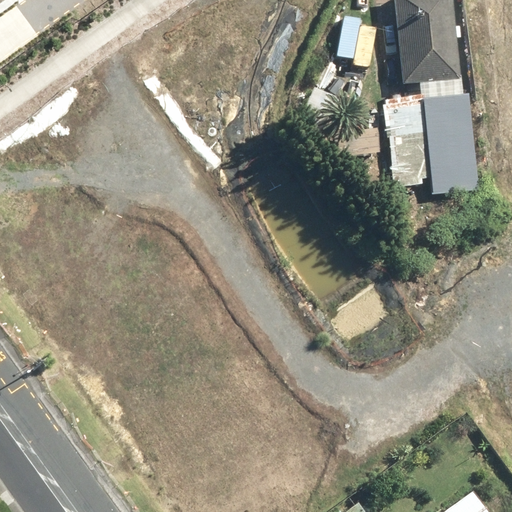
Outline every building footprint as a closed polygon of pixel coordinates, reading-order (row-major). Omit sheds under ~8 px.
[(454,0),(396,0),(399,80),(458,78),(454,0)] [(511,0),(491,0),(505,61),(511,59),(511,0)] [(104,153),(57,88),(45,96),(37,85),(12,104),(22,117),(8,127),(54,190),(104,153)] [(422,204),(472,201),(467,97),(417,99),(417,104),(422,190),(422,204)] [(378,106),(383,192),(422,190),(417,104),(378,106)] [(511,175),(509,148),(484,151),(488,196),(511,193),(511,175)] [(168,251),(124,189),(108,200),(99,189),(68,211),(74,220),(43,242),(56,261),(90,237),(123,283),(168,251)] [(154,297),(109,330),(139,371),(108,394),(133,427),(209,371),(154,297)] [(284,511),(313,491),(245,399),(186,442),(237,511),(284,511)] [(485,511),(471,492),(444,511),(485,511)] [(364,511),(356,500),(338,511),(364,511)]
